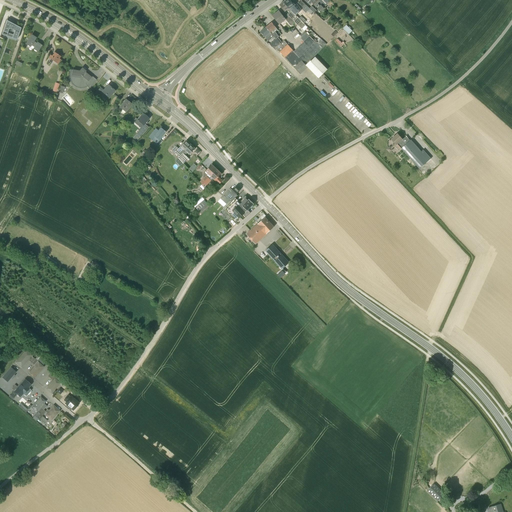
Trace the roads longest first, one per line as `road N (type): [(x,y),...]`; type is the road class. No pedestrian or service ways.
road 1 (secondary): [(511,438),(459,372),(334,277),(264,202)]
road 2 (unclassified): [(264,202),(326,156),(438,96),(511,20)]
road 3 (unclassified): [(86,417),(132,370),(210,250),(264,202)]
road 4 (track): [(427,355),(401,511)]
road 5 (unclassified): [(196,511),(86,417)]
road 6 (tertiary): [(175,79),(273,0)]
road 7 (secondary): [(53,21),(150,99)]
road 8 (secondary): [(153,93),(53,21)]
